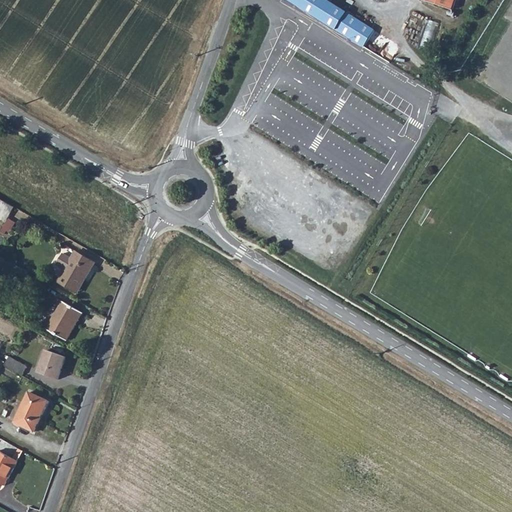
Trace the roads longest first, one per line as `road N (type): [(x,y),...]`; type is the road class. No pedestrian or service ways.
road 1 (tertiary): [(511,414),(240,251),(197,211)]
road 2 (unclassified): [(167,212),(151,231),(122,305),(50,511)]
road 3 (tertiary): [(156,187),(125,182),(0,107)]
road 4 (unclassified): [(183,166),(185,132),(232,0)]
